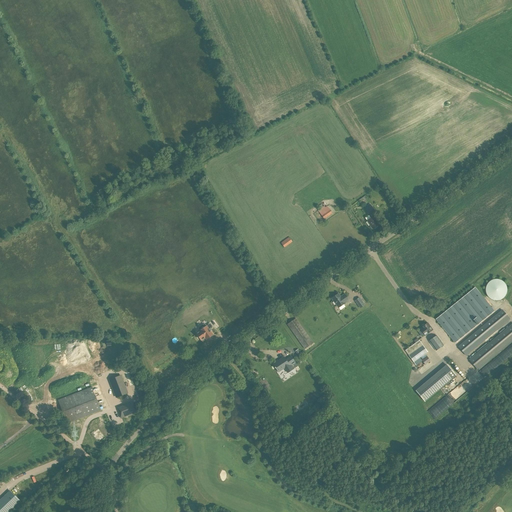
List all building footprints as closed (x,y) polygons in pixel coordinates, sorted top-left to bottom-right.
[(363,201),(365,205),(370,201),(366,195),(359,200),(360,202),(363,201)] [(371,207),(369,203),(364,207),(366,210),(366,211),(369,215),(369,216),(371,218),(367,221),(373,229),(379,225),(371,214),(375,211),(371,207)] [(324,219),(332,213),(327,206),(325,208),(324,206),(323,207),(321,205),(320,205),(321,206),(318,208),(319,209),(318,211),(324,219)] [(284,247),(292,242),(289,237),(281,243),(284,247)] [(455,343),(494,311),(475,288),(436,319),(455,343)] [(338,294),(331,298),(334,302),(333,302),(335,305),(336,304),(338,308),(345,303),(349,300),(344,294),(340,297),(338,294)] [(359,298),(355,301),(360,308),(365,305),(359,298)] [(496,331),(510,319),(502,310),(488,321),(458,347),(466,356),(496,331)] [(313,343),(295,319),(287,324),(304,349),(313,343)] [(201,331),(197,334),(201,340),(205,337),(206,339),(212,335),(208,329),(211,327),(209,324),(208,325),(206,323),(199,328),(201,331)] [(425,335),(432,330),(427,323),(423,326),(423,327),(420,329),(425,335)] [(511,323),(469,360),(471,361),(478,370),(507,345),(511,340),(511,323)] [(436,350),(443,345),(436,335),(428,340),(436,350)] [(414,362),(420,357),(425,354),(427,352),(419,340),(405,350),(414,362)] [(291,365),(295,363),(291,356),(286,360),(284,357),(278,361),(277,360),(273,363),(275,367),(274,367),(275,368),(276,368),(278,372),(278,371),(284,367),(287,373),(294,369),(291,365)] [(447,364),(439,371),(448,382),(456,375),(447,364)] [(425,402),(448,382),(439,371),(415,390),(425,402)] [(120,375),(109,379),(116,397),(127,392),(120,375)] [(67,423),(102,410),(94,387),(58,400),(67,423)] [(123,410),(122,407),(118,409),(121,418),(137,412),(134,403),(129,405),(130,407),(123,410)] [(0,500),(0,511),(7,511),(19,501),(10,491),(0,500)]
